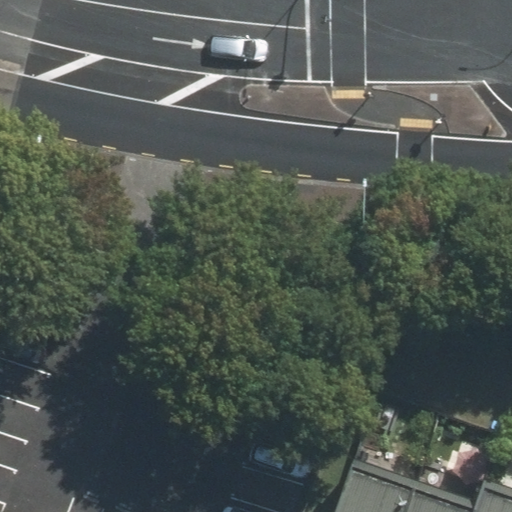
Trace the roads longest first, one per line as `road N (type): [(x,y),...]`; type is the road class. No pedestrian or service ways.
road 1 (secondary): [(511,156),(413,159),(87,110),(0,85)]
road 2 (secondary): [(74,0),(312,36),(511,36)]
